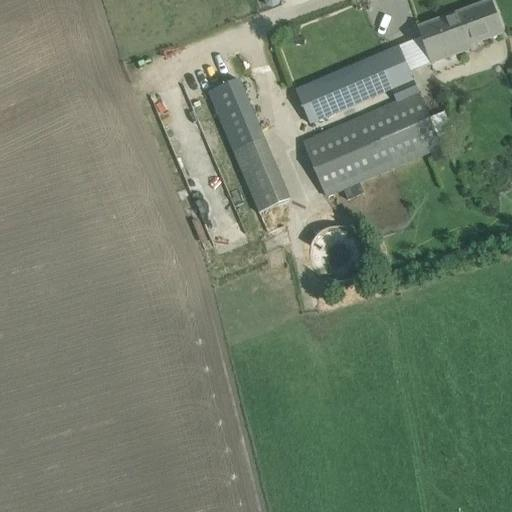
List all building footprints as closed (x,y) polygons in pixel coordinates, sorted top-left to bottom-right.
[(472,49),(470,46),(503,34),(491,2),(419,28),(432,64),(472,49)] [(310,125),(413,81),(399,48),(296,92),(310,125)] [(263,140),(246,99),(239,81),(209,93),(233,153),(259,215),(290,201),(263,140)] [(442,148),(419,95),(303,143),(326,198),(442,148)] [(315,242),(312,249),(310,257),(312,266),(316,274),(324,281),(333,284),(341,284),(349,282),(356,277),(362,270),(365,260),(365,251),(361,243),(356,237),(349,232),(340,230),(330,231),(321,235),(315,242)]
